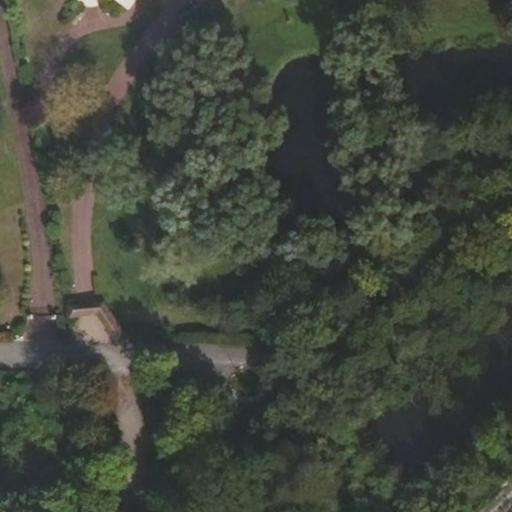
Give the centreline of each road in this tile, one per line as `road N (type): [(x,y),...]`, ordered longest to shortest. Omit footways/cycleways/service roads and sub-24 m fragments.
road 1 (residential): [(0,344),(267,352),(329,420),(350,511)]
road 2 (unknown): [(58,346),(0,7)]
